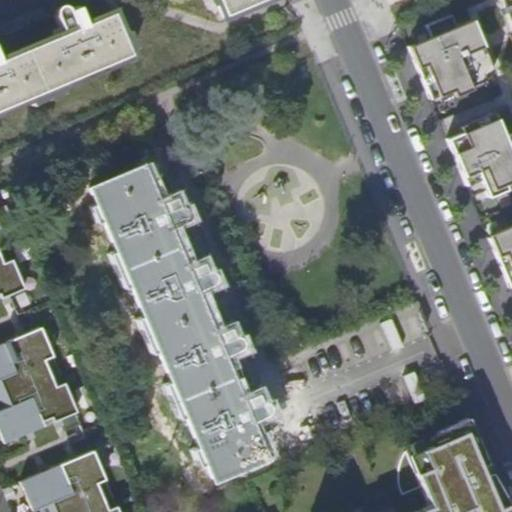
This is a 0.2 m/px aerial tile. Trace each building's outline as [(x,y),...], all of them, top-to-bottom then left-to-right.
[(217,0),(224,15),(258,0),(217,0)] [(511,0),(500,0),(504,9),(511,5),(511,6),(511,20),(509,22),(511,27),(511,0)] [(0,61),(0,109),(133,53),(116,12),(0,61)] [(407,49),(429,101),(451,92),(454,98),(485,85),(482,79),(493,74),(471,22),(454,29),(449,17),(424,27),(425,30),(430,39),(416,45),(407,49)] [(412,35),(416,45),(430,39),(425,30),(412,35)] [(451,92),(429,101),(432,107),(454,98),(451,92)] [(511,119),(507,107),(458,128),(460,134),(446,140),(466,187),(467,186),(480,181),(485,191),(488,198),(506,190),(503,184),(511,179),(511,119)] [(139,166),(92,187),(215,477),(262,456),(245,416),(217,350),(189,284),(161,218),(139,166)] [(472,196),(485,191),(480,181),(467,186),(472,196)] [(170,222),(189,215),(185,202),(165,209),(170,222)] [(511,228),(488,238),(509,288),(511,286),(511,228)] [(0,230),(0,299),(25,288),(0,230)] [(41,327),(0,344),(0,432),(4,443),(78,412),(41,327)] [(266,396),(246,404),(252,417),(272,409),(266,396)] [(511,511),(470,418),(421,439),(414,445),(412,449),(410,451),(433,506),(418,511),(511,511)] [(120,511),(94,450),(21,482),(33,511),(41,507),(43,511),(120,511)]
